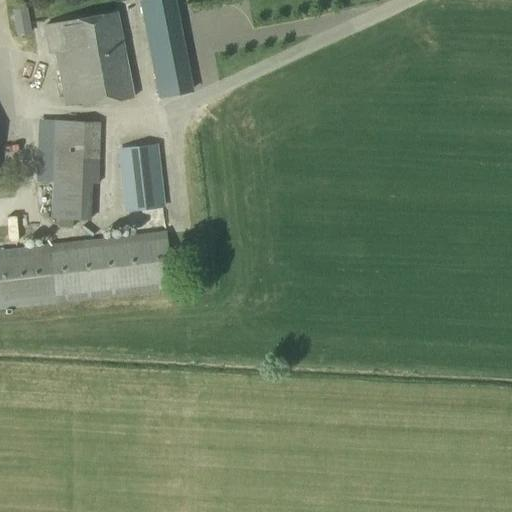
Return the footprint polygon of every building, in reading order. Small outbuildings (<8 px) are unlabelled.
[(169,29),(163,0),(152,0),(140,3),(158,98),(192,92),(180,27),(169,29)] [(16,30),(30,23),(21,8),(9,15),(16,30)] [(132,97),(116,13),(43,27),(48,54),(54,53),(64,106),(81,103),(82,107),(132,97)] [(91,222),(92,190),(97,190),(99,123),(37,120),(35,183),(51,184),(49,220),(91,222)] [(124,213),(163,208),(156,144),(116,149),(124,213)] [(0,309),(171,289),(165,233),(0,252),(0,309)]
